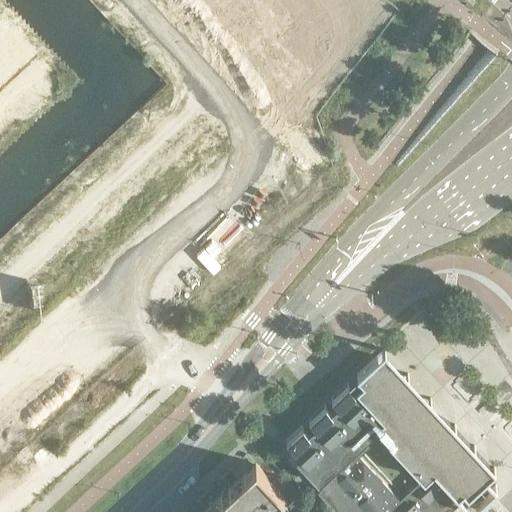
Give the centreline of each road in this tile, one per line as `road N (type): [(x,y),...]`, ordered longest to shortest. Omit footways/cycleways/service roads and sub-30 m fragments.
road 1 (residential): [(0,398),(236,184),(245,130),(216,85)]
road 2 (residential): [(216,85),(0,294)]
road 3 (tertiary): [(511,79),(303,293)]
road 4 (tertiary): [(325,313),(511,162)]
road 5 (tertiary): [(303,293),(176,469)]
road 6 (tertiary): [(176,469),(325,313)]
road 7 (residential): [(407,280),(461,280),(486,294),(511,325)]
